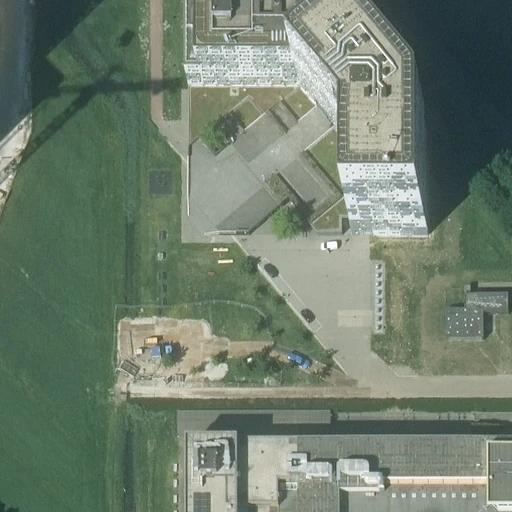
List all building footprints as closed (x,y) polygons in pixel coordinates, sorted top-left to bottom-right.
[(428,139),(335,29),(323,15),(188,15),(188,91),(195,91),(195,99),(188,99),(188,122),(188,123),(188,129),(195,136),(224,114),(295,198),(289,203),(318,237),(335,237),(342,237),(342,232),(352,232),(352,237),(428,237),(428,139)] [(188,166),(188,194),(202,183),(188,166)] [(239,226),(225,237),(248,237),(239,226)] [(464,313),(444,313),(444,315),(445,315),(450,315),(450,337),(481,336),(481,341),(481,342),(483,342),(483,337),(483,317),(495,317),(508,317),(508,314),(503,314),(503,300),(508,300),(508,298),(478,298),(470,298),(470,290),(465,290),(465,298),(464,298),(464,313)] [(424,362),(424,377),(435,377),(435,362),(424,362)] [(177,439),(330,439),(330,414),(177,414),(177,439)] [(473,431),(473,439),(498,439),(498,431),(473,431)] [(511,511),(511,449),(335,450),(188,450),(187,511),(511,511)]
